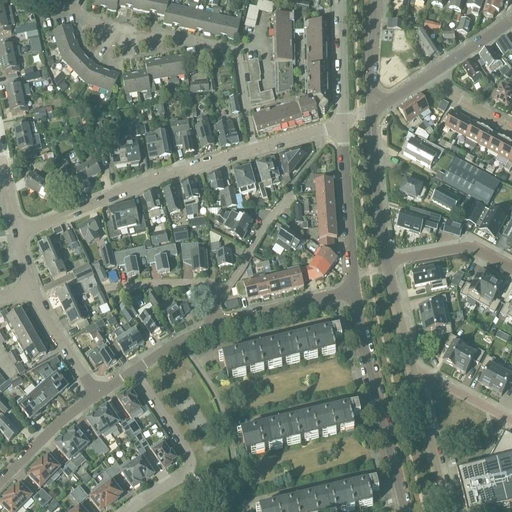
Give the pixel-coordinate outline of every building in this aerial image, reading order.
[(104,10),(105,0),(92,0),(91,8),(99,10),(100,9),(104,10)] [(118,0),(105,0),(104,10),(108,10),(107,12),(116,13),(117,7),(118,0)] [(118,0),(117,7),(125,9),(125,7),(129,8),(130,0),(118,0)] [(143,0),(130,0),(129,8),(133,9),(133,10),(141,12),(143,0)] [(156,0),(143,0),(141,12),(149,14),(149,13),(153,14),(156,0)] [(169,0),(156,0),(153,14),(157,15),(157,16),(165,18),(168,6),(169,3),(169,0)] [(431,6),(442,9),(444,4),(444,0),(430,0),(432,1),(431,6)] [(447,5),(446,10),(444,15),(451,17),(452,12),(460,14),(461,9),(462,9),(463,0),(449,0),(448,5),(447,5)] [(471,15),(477,17),(479,12),(480,12),(483,0),(470,0),(470,2),(469,2),(467,8),(473,10),(471,15)] [(487,0),(483,18),(492,20),(494,14),(498,15),(500,10),(502,11),(502,9),(506,10),(508,3),(504,2),(504,1),(500,0),(487,0)] [(259,13),(264,14),(267,3),(258,1),(256,9),(259,13)] [(17,2),(15,8),(27,11),(28,5),(17,2)] [(295,2),(294,10),(306,11),(308,5),(295,2)] [(267,3),(264,14),(272,16),(274,5),(267,3)] [(179,9),(168,6),(165,18),(163,25),(171,27),(172,26),(176,27),(179,9)] [(257,18),(259,13),(256,9),(249,7),(247,16),(257,18)] [(187,31),(192,11),(179,9),(176,27),(180,28),(179,29),(187,31)] [(204,14),(192,11),(187,31),(196,33),(196,31),(200,32),(204,14)] [(211,36),(216,17),(204,14),(200,32),(204,33),(203,34),(211,36)] [(228,19),(216,17),(211,36),(220,38),(220,37),(224,38),(228,19)] [(291,41),(291,33),(291,25),(294,25),(294,17),(271,18),(271,26),(274,26),(274,33),(272,33),(271,34),(274,34),(274,40),(272,41),(272,58),(274,58),(274,64),(272,65),(275,65),(275,94),(276,98),(291,93),(291,90),(293,90),(292,65),(292,56),(295,56),(294,41),(291,41)] [(5,19),(0,19),(0,35),(11,33),(10,27),(7,27),(5,19)] [(228,19),(224,38),(228,39),(227,40),(236,41),(240,22),(228,19)] [(405,21),(393,20),(393,30),(404,30),(405,21)] [(467,36),(471,23),(462,20),(458,33),(467,36)] [(305,101),(313,106),(316,113),(318,113),(322,116),(324,116),(328,110),(328,108),(324,105),(324,103),(328,103),(328,102),(326,102),(325,95),(328,95),(327,78),(325,78),(325,72),(327,71),(325,71),(325,64),(327,64),(327,47),(324,47),(324,40),(327,40),(324,40),(324,33),(326,33),(326,24),(303,25),(303,33),(307,33),(307,49),(304,49),(304,64),(307,64),(308,80),(305,80),(305,101)] [(35,26),(15,31),(16,37),(36,33),(35,26)] [(57,46),(74,40),(73,36),(74,35),(71,27),(52,33),(57,46)] [(430,42),(423,31),(413,37),(420,48),(428,61),(438,54),(434,48),(434,46),(432,42),(430,42)] [(37,34),(28,35),(32,55),(41,53),(37,34)] [(74,40),(57,46),(59,52),(58,54),(59,55),(61,61),(79,51),(77,43),(75,43),(74,40)] [(510,72),(511,70),(511,45),(509,46),(505,40),(495,46),(504,58),(505,59),(501,61),(510,72)] [(0,49),(0,61),(13,59),(12,50),(14,49),(13,43),(0,46),(1,49),(0,49)] [(73,73),(87,60),(84,57),(85,56),(79,51),(61,61),(66,65),(66,67),(68,67),(73,73)] [(488,70),(491,75),(501,68),(498,64),(499,63),(496,57),(494,58),(490,51),(479,58),(488,71),(488,70)] [(170,59),(173,79),(185,77),(182,58),(178,59),(178,58),(170,59)] [(13,59),(0,61),(2,73),(6,72),(7,76),(19,73),(18,67),(15,68),(13,59)] [(158,62),(160,81),(173,79),(170,59),(161,61),(161,62),(158,62)] [(84,84),(96,68),(90,62),(90,63),(87,60),(73,73),(78,78),(78,80),(80,80),(84,84)] [(145,63),(147,73),(149,83),(160,81),(158,62),(154,63),(154,62),(145,63)] [(483,80),(479,74),(480,74),(471,62),(462,68),(470,80),(471,80),(474,86),(483,80)] [(93,88),(100,90),(107,73),(103,71),(103,70),(96,68),(84,84),(91,87),(91,88),(93,88)] [(23,71),(25,78),(34,76),(32,69),(23,71)] [(66,77),(61,73),(53,82),(56,88),(66,77)] [(107,73),(100,90),(112,95),(119,76),(111,73),(110,74),(107,73)] [(149,83),(147,73),(139,74),(139,75),(135,76),(137,94),(150,92),(150,90),(149,85),(149,83)] [(39,75),(34,76),(25,78),(24,78),(25,84),(40,81),(39,75)] [(137,94),(135,76),(131,76),(131,75),(122,77),(125,96),(137,94)] [(483,84),(490,91),(494,87),(487,80),(483,84)] [(8,101),(22,99),(20,89),(22,89),(21,83),(9,85),(9,89),(6,90),(8,101)] [(190,85),(190,86),(191,96),(209,94),(208,83),(190,85)] [(248,93),(259,91),(258,83),(247,85),(248,93)] [(493,101),(507,108),(511,98),(511,88),(503,83),(501,88),(501,87),(493,101)] [(57,88),(62,93),(67,88),(62,84),(57,88)] [(265,94),(268,104),(274,102),(271,92),(265,94)] [(261,106),(268,104),(265,94),(260,95),(260,102),(261,106)] [(250,104),(260,102),(260,95),(249,97),(250,104)] [(413,100),(409,103),(418,117),(428,111),(419,97),(413,101),(413,100)] [(237,98),(230,99),(232,116),(240,114),(237,98)] [(22,99),(8,101),(11,113),(14,112),(15,116),(27,113),(26,107),(24,107),(22,99)] [(313,106),(305,101),(289,105),(290,108),(275,113),(274,110),(260,114),(260,117),(252,119),(257,136),(258,138),(257,136),(264,134),(265,136),(281,131),(280,129),(287,127),(288,130),(287,127),(294,125),(295,127),(311,123),(310,120),(317,118),(318,121),(318,120),(316,113),(313,106)] [(418,117),(409,103),(404,106),(405,106),(398,111),(407,124),(418,117)] [(456,134),(464,119),(460,117),(459,117),(453,113),(445,128),(456,134)] [(210,148),(214,147),(205,117),(200,119),(202,123),(194,126),(196,129),(195,129),(202,150),(205,149),(206,151),(210,149),(210,148)] [(464,119),(456,134),(466,140),(474,125),(468,122),(468,121),(464,119)] [(104,139),(110,138),(108,122),(102,123),(104,139)] [(174,149),(182,148),(184,156),(195,154),(192,137),(191,132),(188,133),(187,124),(177,126),(177,122),(170,123),(174,149)] [(220,149),(238,145),(235,131),(234,132),(232,124),(230,122),(222,124),(222,125),(215,127),(220,149)] [(14,130),(17,141),(30,138),(28,129),(31,129),(30,123),(17,125),(18,129),(14,130)] [(135,139),(141,138),(139,123),(132,124),(135,139)] [(422,134),(427,131),(423,124),(418,128),(422,134)] [(474,125),(466,140),(477,145),(485,131),(481,128),(480,129),(474,125)] [(85,126),(76,129),(78,135),(87,131),(85,126)] [(485,131),(477,145),(487,151),(495,137),(489,134),(490,133),(485,131)] [(155,138),(159,159),(160,161),(170,159),(166,135),(155,137),(155,138)] [(495,137),(487,151),(498,157),(506,142),(502,140),(501,140),(495,137)] [(30,138),(17,141),(19,153),(23,152),(23,156),(36,153),(35,147),(32,147),(30,138)] [(137,144),(136,144),(136,140),(132,141),(131,138),(123,139),(124,146),(127,166),(140,164),(137,144)] [(159,159),(155,138),(145,140),(149,161),(159,159)] [(404,155),(403,156),(426,168),(437,149),(418,139),(416,144),(411,142),(410,143),(411,143),(410,144),(408,148),(404,155)] [(438,146),(444,149),(447,145),(441,141),(438,146)] [(506,142),(498,157),(508,162),(511,154),(511,146),(510,145),(511,145),(506,142)] [(127,166),(124,146),(118,147),(117,143),(110,144),(114,168),(127,166)] [(447,145),(444,149),(450,153),(452,148),(447,145)] [(285,176),(285,177),(286,178),(291,178),(308,157),(304,150),(280,157),(281,161),(277,163),(281,177),(285,176)] [(511,154),(508,162),(503,170),(509,173),(511,167),(511,154)] [(92,164),(84,168),(90,181),(100,176),(99,172),(102,171),(97,159),(91,162),(92,164)] [(60,171),(69,167),(67,162),(58,167),(60,171)] [(267,164),(265,165),(271,188),(280,186),(278,180),(273,162),(272,163),(271,162),(266,163),(267,164)] [(264,190),(271,188),(265,165),(263,165),(263,164),(258,165),(258,167),(257,167),(262,185),(258,186),(262,200),(267,199),(264,190)] [(445,185),(463,195),(487,208),(500,185),(482,174),(478,181),(451,166),(442,183),(445,185)] [(90,181),(84,168),(76,172),(75,170),(69,172),(75,184),(78,183),(80,186),(90,181)] [(241,172),(248,195),(256,192),(254,188),(255,187),(249,169),(248,170),(247,168),(243,170),(243,171),(241,172)] [(248,195),(241,172),(240,172),(240,171),(235,172),(235,173),(234,174),(239,192),(240,197),(248,195)] [(27,190),(37,196),(44,184),(37,179),(38,177),(33,174),(26,185),(29,187),(27,190)] [(233,190),(224,192),(220,176),(208,179),(212,195),(213,200),(224,197),(227,210),(237,207),(236,202),(233,190)] [(316,195),(334,194),(333,182),(327,183),(327,177),(313,177),(313,184),(315,184),(316,195)] [(406,182),(401,194),(408,197),(407,199),(413,201),(413,200),(416,201),(416,200),(421,203),(426,192),(420,189),(421,189),(406,182)] [(44,184),(37,196),(47,203),(49,200),(52,202),(59,190),(53,187),(52,189),(44,184)] [(185,209),(197,206),(196,201),(200,199),(198,192),(196,192),(194,184),(182,187),(186,203),(183,204),(185,209)] [(181,213),(177,197),(175,189),(163,193),(168,209),(170,217),(181,213)] [(459,201),(442,192),(438,190),(431,202),(453,214),(459,201)] [(316,195),(317,207),(334,205),(334,194),(316,195)] [(151,221),(160,218),(158,211),(162,210),(160,203),(158,203),(156,195),(144,198),(149,214),(151,221)] [(263,201),(251,204),(252,210),(264,207),(263,201)] [(474,204),(464,222),(465,222),(465,221),(475,227),(476,228),(476,227),(480,229),(479,232),(494,239),(505,218),(491,211),(489,213),(485,210),(485,209),(484,210),(474,205),(475,204),(474,204)] [(122,208),(127,231),(134,229),(136,234),(147,232),(143,219),(137,220),(134,205),(122,208)] [(334,205),(317,207),(317,218),(335,217),(334,205)] [(127,231),(122,208),(109,211),(113,226),(107,227),(110,241),(121,238),(120,233),(127,231)] [(402,211),(397,227),(410,231),(410,232),(409,233),(417,236),(418,234),(420,234),(424,221),(438,225),(440,218),(415,210),(414,215),(402,211)] [(237,218),(232,216),(220,213),(217,218),(222,221),(227,224),(228,223),(246,233),(248,229),(250,229),(251,226),(250,225),(251,224),(238,216),(237,218)] [(317,218),(318,230),(336,229),(335,217),(317,218)] [(78,231),(84,241),(88,247),(99,241),(95,234),(98,233),(92,223),(85,227),(84,225),(78,229),(79,230),(78,231)] [(245,236),(246,233),(228,223),(227,224),(224,230),(229,233),(228,235),(242,242),(242,240),(244,240),(245,237),(245,236)] [(511,224),(510,223),(502,237),(508,240),(506,245),(511,248),(511,224)] [(453,224),(450,235),(459,238),(462,227),(453,224)] [(173,231),(175,244),(189,241),(187,229),(173,231)] [(336,229),(318,230),(319,247),(322,247),(334,246),(334,240),(337,240),(336,229)] [(288,254),(291,250),(294,252),(305,243),(297,238),(285,230),(277,241),(278,241),(275,246),(288,254)] [(76,244),(73,239),(70,233),(62,236),(67,248),(71,247),(76,244)] [(153,247),(167,244),(165,233),(150,237),(153,247)] [(43,259),(56,253),(62,251),(59,245),(53,247),(51,242),(38,248),(43,259)] [(218,268),(232,266),(230,251),(219,252),(218,244),(211,245),(212,253),(216,253),(218,268)] [(198,253),(198,245),(181,247),(183,263),(192,262),(192,273),(207,272),(206,253),(198,253)] [(323,251),(316,261),(330,271),(337,261),(335,260),(334,246),(322,247),(323,251)] [(111,247),(100,250),(105,270),(116,268),(111,247)] [(177,256),(175,247),(145,253),(144,249),(146,259),(147,266),(155,264),(156,267),(155,267),(156,273),(157,273),(158,276),(170,274),(166,259),(177,256)] [(136,261),(146,259),(144,249),(114,256),(117,268),(124,267),(125,270),(124,270),(126,276),(127,279),(139,276),(136,261)] [(58,258),(56,253),(43,259),(48,270),(61,265),(66,262),(63,256),(58,258)] [(330,271),(316,261),(309,270),(305,271),(308,282),(321,279),(323,280),(330,271)] [(61,265),(48,270),(53,282),(66,276),(61,265)] [(75,279),(91,271),(89,266),(72,273),(75,279)] [(287,271),(288,275),(292,292),(304,289),(302,284),(308,282),(305,271),(304,269),(299,270),(298,268),(287,271)] [(438,269),(412,275),(415,289),(430,285),(431,292),(447,288),(445,282),(441,283),(438,269)] [(101,283),(107,280),(102,270),(96,273),(101,283)] [(91,271),(75,279),(77,285),(94,277),(91,271)] [(292,292),(288,275),(277,278),(281,295),(292,292)] [(466,285),(460,297),(467,300),(467,299),(478,305),(490,281),(479,275),(472,288),(466,285)] [(277,278),(266,281),(270,298),(281,295),(277,278)] [(270,298),(266,281),(255,283),(259,301),(270,298)] [(490,281),(478,305),(489,310),(488,311),(494,314),(500,304),(494,300),(501,287),(490,281)] [(259,301),(255,283),(244,286),(243,284),(237,286),(236,288),(238,297),(240,299),(246,297),(247,303),(259,301)] [(55,294),(61,306),(78,298),(73,287),(68,289),(55,294)] [(92,298),(97,296),(101,294),(99,288),(90,293),(92,298)] [(151,295),(145,299),(157,314),(162,310),(151,295)] [(434,306),(419,310),(422,322),(448,316),(443,317),(441,305),(446,304),(445,297),(433,300),(434,306)] [(61,306),(66,317),(84,309),(79,298),(78,298),(61,306)] [(506,305),(500,315),(506,318),(511,320),(511,306),(511,308),(506,305)] [(175,306),(163,314),(166,319),(171,327),(184,318),(183,317),(190,312),(185,306),(178,310),(175,306)] [(85,308),(84,309),(66,317),(71,329),(84,323),(81,317),(88,314),(85,308)] [(127,309),(121,313),(129,325),(135,321),(127,309)] [(13,332),(27,324),(21,313),(7,321),(5,323),(11,333),(13,332)] [(140,319),(152,338),(156,335),(158,335),(161,334),(161,332),(162,331),(150,313),(140,319)] [(448,316),(422,322),(424,334),(438,331),(439,337),(451,335),(450,328),(448,316)] [(113,319),(106,323),(110,328),(116,324),(113,319)] [(33,335),(27,324),(13,332),(19,343),(33,335)] [(120,330),(134,351),(143,345),(135,331),(132,333),(127,326),(120,330)] [(97,339),(101,345),(102,344),(106,342),(98,330),(89,336),(93,341),(97,339)] [(134,351),(120,330),(114,335),(118,342),(115,344),(124,357),(134,351)] [(343,344),(342,337),(341,337),(340,334),(331,336),(330,331),(222,358),(228,381),(336,355),(334,346),(343,344)] [(25,353),(40,345),(33,335),(19,343),(25,353)] [(450,351),(443,364),(454,370),(467,347),(456,341),(456,340),(451,337),(445,348),(450,351)] [(46,356),(40,345),(25,353),(23,355),(29,365),(32,364),(46,356)] [(92,361),(96,367),(103,363),(107,369),(116,363),(105,346),(97,351),(100,356),(99,356),(92,361)] [(467,347),(454,370),(465,376),(472,362),(478,366),(484,355),(478,352),(477,355),(466,349),(467,347)] [(13,353),(8,356),(11,361),(16,358),(13,353)] [(486,372),(479,386),(490,392),(501,370),(491,364),(492,361),(487,358),(486,358),(481,369),(486,372)] [(36,370),(39,376),(49,370),(46,365),(36,370)] [(511,375),(501,370),(490,392),(501,397),(508,384),(511,385),(511,375)] [(45,383),(47,385),(57,397),(67,389),(57,377),(56,377),(54,375),(45,383)] [(15,382),(18,388),(23,385),(19,380),(15,382)] [(48,405),(57,397),(47,385),(38,393),(48,405)] [(38,393),(29,401),(39,413),(48,405),(38,393)] [(127,425),(130,431),(134,437),(141,432),(133,421),(143,415),(135,402),(136,401),(132,394),(126,397),(125,396),(118,400),(132,421),(127,425)] [(10,410),(4,404),(0,399),(0,410),(5,416),(10,410)] [(30,421),(39,413),(29,401),(27,399),(18,407),(20,408),(19,409),(30,421)] [(101,414),(98,416),(111,436),(117,432),(115,428),(119,425),(107,407),(100,412),(101,414)] [(362,420),(360,413),(360,414),(359,410),(350,412),(349,408),(241,434),(246,458),(355,431),(353,422),(362,420)] [(105,440),(111,436),(98,416),(95,418),(93,417),(86,421),(98,439),(102,436),(105,440)] [(5,420),(5,421),(1,417),(0,418),(0,434),(8,443),(18,434),(5,420)] [(125,435),(130,431),(127,425),(126,423),(120,427),(125,435)] [(66,440),(79,454),(88,446),(75,430),(68,436),(69,437),(66,440)] [(135,438),(138,443),(143,451),(149,447),(140,435),(135,438)] [(460,472),(457,473),(465,511),(491,511),(511,507),(511,439),(505,435),(488,466),(460,472)] [(79,454),(66,440),(63,443),(62,441),(55,447),(69,463),(79,454)] [(94,444),(103,455),(104,457),(109,453),(99,440),(94,444)] [(161,442),(150,449),(164,471),(171,466),(170,465),(176,461),(171,454),(170,455),(161,442)] [(143,451),(138,443),(133,447),(140,458),(146,455),(143,451)] [(98,459),(103,455),(94,444),(89,448),(98,459)] [(37,467),(50,480),(53,483),(60,477),(56,474),(60,470),(48,458),(43,463),(42,461),(37,467)] [(142,459),(132,466),(142,482),(146,480),(147,481),(154,477),(142,459)] [(116,466),(110,470),(116,478),(121,474),(133,491),(140,486),(139,484),(142,482),(132,466),(129,462),(118,469),(116,466)] [(71,464),(66,468),(73,475),(77,471),(71,464)] [(40,490),(50,480),(37,467),(31,472),(33,473),(28,478),(40,490)] [(73,475),(66,468),(62,473),(68,479),(73,475)] [(98,488),(112,506),(118,501),(117,500),(122,496),(111,481),(116,478),(110,470),(105,474),(109,479),(98,488)] [(381,496),(379,490),(378,490),(377,486),(369,489),(367,484),(259,510),(259,511),(355,511),(373,508),(371,499),(381,496)] [(9,495),(22,508),(32,498),(20,486),(15,491),(14,490),(9,495)] [(79,488),(74,492),(83,502),(88,498),(79,488)] [(106,511),(112,506),(98,488),(91,493),(94,497),(90,500),(99,511),(101,511),(105,509),(106,511)] [(42,491),(37,496),(47,505),(51,501),(42,491)] [(83,502),(74,492),(70,496),(78,506),(83,502)] [(18,511),(22,508),(9,495),(3,500),(5,502),(0,506),(4,510),(2,511),(18,511)] [(47,505),(37,496),(33,500),(43,510),(47,505)]
